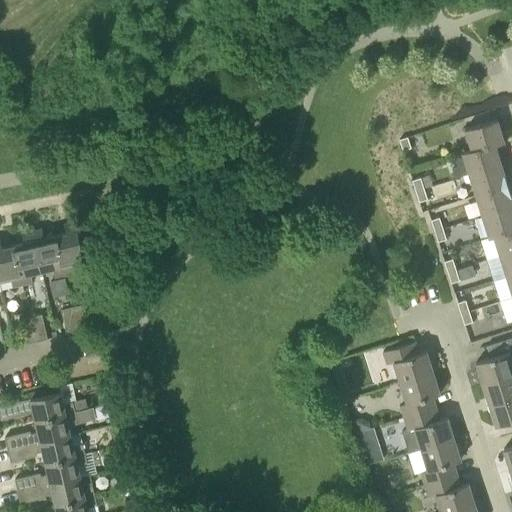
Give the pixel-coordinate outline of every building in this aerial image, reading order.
[(472,150),(495,144),(504,141),(497,119),(466,129),(472,149),(472,150)] [(403,150),(412,148),(408,136),(400,139),(403,150)] [(470,174),(501,164),(495,144),(472,150),(472,149),(463,152),(470,174)] [(476,195),(508,185),(501,164),(470,174),(476,195)] [(413,180),(416,191),(424,188),(421,177),(413,180)] [(483,215),(511,205),(511,197),(508,185),(476,195),(483,215)] [(424,188),(416,191),(419,201),(428,199),(424,188)] [(494,236),(494,234),(511,227),(511,205),(483,215),(490,237),(494,236)] [(431,220),(435,230),(443,228),(440,217),(431,220)] [(56,235),(65,275),(75,273),(73,264),(85,261),(75,221),(65,224),(67,232),(56,235)] [(500,255),(511,251),(511,227),(494,234),(494,236),(500,255)] [(443,228),(435,230),(438,241),(447,239),(443,228)] [(33,231),(42,271),(53,269),(56,277),(65,275),(56,235),(45,238),(43,229),(33,231)] [(13,245),(23,285),(33,282),(31,274),(42,271),(33,231),(23,234),(25,243),(13,245)] [(0,279),(1,281),(12,279),(14,287),(23,285),(13,245),(2,248),(0,241),(0,279)] [(507,276),(511,273),(511,251),(500,255),(507,276)] [(445,261),(448,272),(456,269),(453,258),(445,261)] [(475,274),(472,264),(457,269),(460,278),(475,274)] [(456,269),(448,272),(451,283),(460,280),(456,269)] [(458,302),(461,313),(469,310),(466,300),(458,302)] [(84,304),(72,306),(78,331),(90,329),(84,304)] [(78,331),(72,306),(60,309),(66,334),(78,331)] [(469,310),(461,313),(464,324),(473,321),(469,310)] [(41,314),(30,316),(35,341),(47,339),(41,314)] [(35,341),(30,316),(18,319),(24,344),(35,341)] [(483,383),(511,374),(511,337),(487,345),(491,357),(476,362),(483,383)] [(394,361),(401,382),(433,371),(427,350),(419,352),(415,341),(383,351),(387,363),(394,361)] [(247,387),(261,383),(256,367),(242,372),(243,375),(247,387)] [(433,371),(401,382),(407,403),(401,405),(404,417),(437,407),(434,395),(440,393),(433,371)] [(490,404),(511,396),(511,374),(483,383),(490,404)] [(36,421),(76,411),(73,401),(63,403),(61,391),(0,405),(0,415),(1,420),(27,414),(26,411),(33,409),(36,421)] [(511,421),(511,396),(490,404),(497,425),(511,420),(511,421)] [(408,429),(402,431),(409,452),(421,448),(454,438),(448,416),(441,418),(437,407),(404,417),(408,429)] [(8,449),(70,435),(68,424),(78,421),(76,411),(36,421),(38,432),(31,433),(31,431),(5,437),(8,449)] [(370,427),(368,421),(361,417),(355,419),(359,430),(370,427)] [(45,463),(85,453),(83,443),(81,432),(70,435),(8,449),(11,461),(37,455),(36,453),(43,451),(45,463)] [(454,438),(421,448),(428,469),(422,471),(425,483),(458,473),(455,461),(461,459),(454,438)] [(18,491),(80,476),(77,465),(88,463),(85,453),(45,463),(48,475),(41,476),(41,473),(15,479),(18,491)] [(458,473),(425,483),(429,495),(436,493),(441,511),(449,511),(475,504),(469,482),(462,485),(458,473)] [(55,504),(95,495),(93,485),(82,487),(80,476),(18,491),(20,503),(46,497),(45,494),(52,492),(55,504)] [(87,511),(87,507),(98,505),(95,495),(55,504),(56,511),(87,511)] [(124,500),(126,509),(137,507),(135,497),(124,500)]
